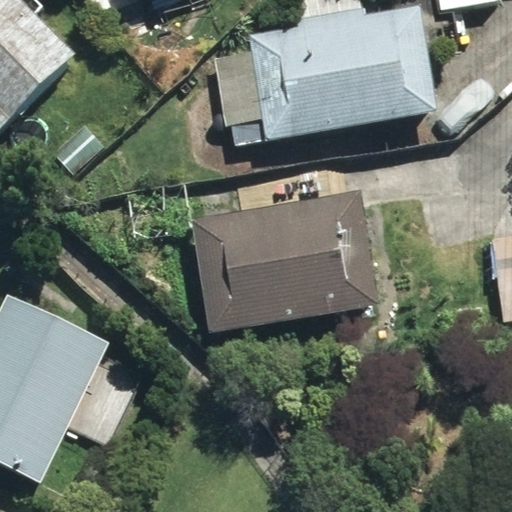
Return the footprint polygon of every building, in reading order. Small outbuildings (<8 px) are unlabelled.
[(0,0),(0,137),(6,144),(84,67),(16,0),(0,0)] [(138,0),(142,8),(162,0),(138,0)] [(498,9),(496,0),(438,0),(440,15),(498,9)] [(256,47),(274,151),(447,122),(429,19),(374,29),(373,17),(305,28),(306,39),(256,47)] [(56,159),(75,182),(107,154),(89,132),(56,159)] [(368,204),(203,231),(201,218),(185,221),(188,234),(200,232),(219,343),(387,316),(368,204)] [(511,246),(500,248),(508,315),(511,314),(511,246)] [(0,336),(0,470),(50,495),(118,357),(14,307),(0,336)]
